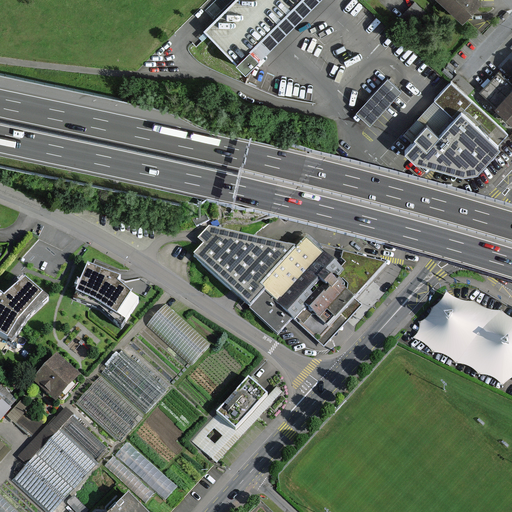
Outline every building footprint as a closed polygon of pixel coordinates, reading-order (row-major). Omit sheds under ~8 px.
[(294,0),(230,0),(205,27),(246,67),(259,53),(251,45),(294,0)] [(479,1),(478,0),(437,0),(461,21),(479,1)] [(467,92),(473,86),(460,72),(454,78),(467,92)] [(479,92),(511,124),(511,84),(499,72),(479,92)] [(396,92),(382,79),(351,111),(365,124),(396,92)] [(479,172),(501,148),(495,142),(501,136),(467,104),(470,100),(450,82),(402,134),(406,137),(395,148),(406,158),(462,174),(479,172)] [(355,298),(388,263),(320,251),(307,241),(297,250),(212,231),(202,242),(207,247),(196,258),(281,337),(296,321),(324,347),(364,306),(355,298)] [(124,324),(141,302),(123,283),(123,279),(124,276),(91,261),(77,284),(124,324)] [(23,280),(15,295),(0,315),(0,340),(6,345),(43,294),(23,280)] [(165,307),(148,325),(192,365),(209,346),(165,307)] [(123,352),(112,364),(156,404),(167,392),(123,352)] [(83,378),(58,355),(32,382),(57,405),(83,378)] [(156,404),(112,364),(103,374),(147,414),(156,404)] [(101,378),(89,391),(133,430),(144,417),(101,378)] [(249,379),(193,442),(217,464),(221,460),(257,420),(281,394),(276,389),(268,397),(249,379)] [(133,430),(89,391),(77,404),(120,443),(133,430)] [(0,398),(0,421),(11,409),(0,398)] [(8,416),(32,438),(43,426),(27,410),(29,408),(22,401),(8,416)] [(21,459),(28,466),(38,456),(60,432),(63,428),(73,417),(65,410),(21,459)] [(73,417),(63,428),(97,459),(107,449),(73,417)] [(60,432),(38,456),(76,491),(99,467),(60,432)] [(1,441),(0,441),(0,463),(11,451),(1,441)] [(57,511),(76,491),(38,456),(28,466),(14,481),(47,511),(57,511)] [(146,503),(156,492),(166,501),(178,486),(155,466),(133,491),(146,503)] [(143,511),(130,499),(117,511),(143,511)]
